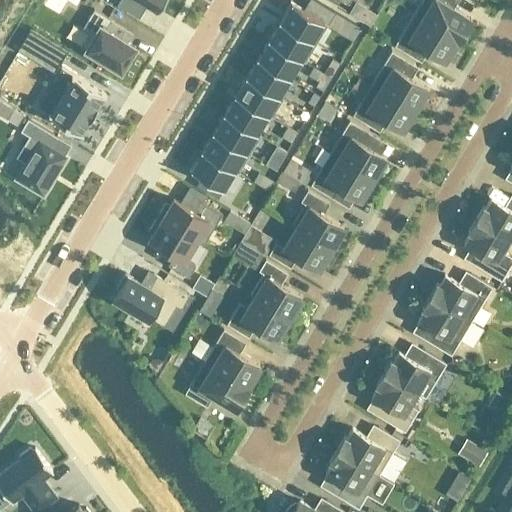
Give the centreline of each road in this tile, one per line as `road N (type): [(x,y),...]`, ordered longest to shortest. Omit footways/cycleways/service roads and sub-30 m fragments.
road 1 (residential): [(511,92),(288,463),(255,444),(486,60),(503,71)]
road 2 (residential): [(229,0),(15,356)]
road 3 (residential): [(133,511),(15,356)]
